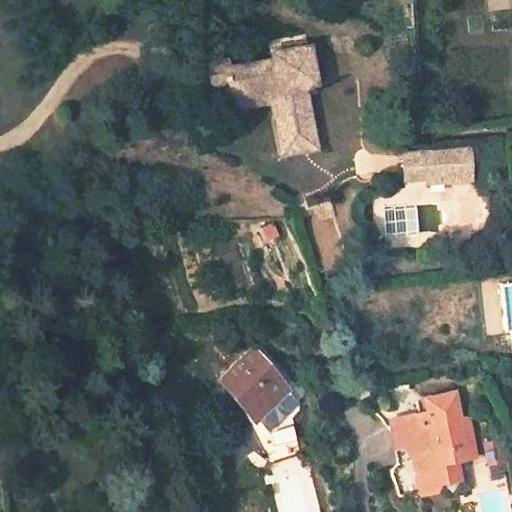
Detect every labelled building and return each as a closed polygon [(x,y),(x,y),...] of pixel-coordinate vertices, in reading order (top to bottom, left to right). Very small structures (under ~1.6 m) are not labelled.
[(447,0),(448,9),(468,7),(467,0),(447,0)] [(279,150),(313,144),(313,142),(303,86),(312,84),(306,46),(268,52),(270,59),(223,67),(222,59),(203,62),(210,103),(228,99),(270,92),(271,100),(279,150)] [(271,100),(270,92),(228,99),(229,109),(271,100)] [(404,184),(474,181),(472,147),(403,150),(404,184)] [(227,392),(265,435),(267,433),(270,436),(286,461),(314,448),(301,408),(303,407),(289,387),(253,346),(220,375),(232,388),(227,392)] [(387,437),(401,455),(382,471),(390,498),(426,494),(425,487),(434,485),(444,498),(467,495),(463,464),(469,464),(464,425),(456,426),(452,399),(421,403),(423,417),(385,422),(387,437)] [(484,474),(498,471),(494,451),(480,453),(484,474)]
